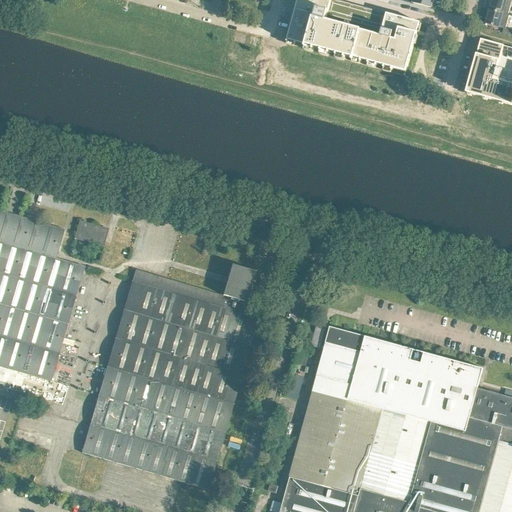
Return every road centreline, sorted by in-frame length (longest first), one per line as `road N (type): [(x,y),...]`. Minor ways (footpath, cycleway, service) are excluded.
road 1 (tertiary): [(314,234),(0,149)]
road 2 (tertiary): [(234,511),(314,234)]
road 3 (unclassified): [(511,288),(314,234)]
